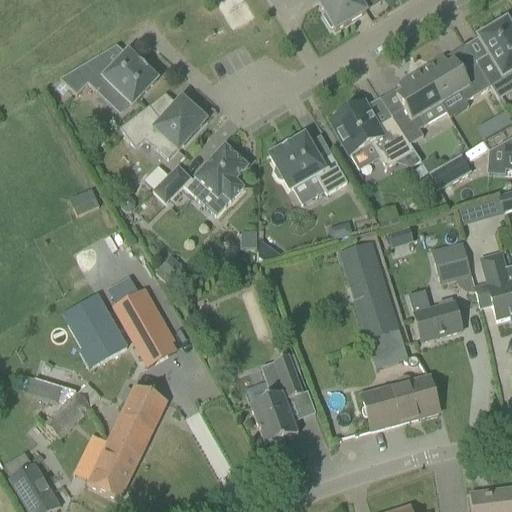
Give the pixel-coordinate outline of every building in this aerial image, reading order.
[(330,0),(318,8),(325,19),(322,20),(330,32),(332,31),(334,34),(365,16),(357,3),(361,0),(330,0)] [(475,66),(476,68),(490,91),(497,103),(511,94),(511,80),(510,77),(511,75),(511,34),(505,23),(497,28),(496,26),(483,33),(484,36),(476,41),(487,58),(475,66)] [(106,86),(131,110),(156,84),(146,74),(147,73),(137,64),(136,65),(127,56),(114,69),(111,66),(108,70),(97,60),(59,83),(61,85),(68,92),(76,99),(87,88),(96,96),(106,86)] [(443,60),(420,74),(447,118),(447,117),(441,108),(461,97),(465,105),(490,91),(476,68),(461,77),(454,64),(447,68),(443,60)] [(390,118),(389,118),(411,152),(409,148),(423,141),(419,134),(447,118),(420,74),(396,88),(401,96),(395,100),(403,112),(391,119),(390,118)] [(68,92),(61,85),(55,91),(62,98),(68,92)] [(148,110),(119,132),(134,152),(144,144),(151,151),(152,150),(167,164),(176,154),(177,155),(204,125),(180,104),(161,125),(157,121),(148,110)] [(411,152),(389,118),(386,113),(385,114),(390,122),(376,131),(362,106),(346,115),(342,113),(332,118),(332,123),(329,125),(350,162),(372,149),(385,173),(414,156),(411,152)] [(501,116),(487,124),(494,137),(508,128),(501,116)] [(290,146),(289,147),(289,148),(283,152),(282,151),(280,152),(281,153),(269,160),(289,195),(314,180),(325,199),(346,187),(340,176),(330,159),(318,166),(303,140),(291,147),(290,146)] [(511,149),(502,150),(502,176),(511,176),(511,149)] [(221,199),(230,207),(243,192),(234,185),(247,171),(243,168),(245,166),(237,158),(235,160),(223,150),(191,184),(177,170),(151,195),(164,208),(182,191),(195,202),(202,194),(206,198),(208,196),(217,204),(221,199)] [(433,159),(421,166),(428,177),(439,171),(433,159)] [(459,162),(430,179),(440,197),(469,180),(459,162)] [(511,195),(498,200),(503,215),(511,212),(511,195)] [(124,201),(120,205),(120,210),(124,214),(130,214),(134,210),(133,204),(129,201),(124,201)] [(394,214),(375,219),(378,232),(397,227),(394,214)] [(331,245),(351,239),(348,227),(327,233),(331,245)] [(281,258),(258,241),(259,264),(281,258)] [(81,248),(64,256),(80,287),(122,265),(110,243),(85,256),(81,248)] [(375,373),(407,363),(370,246),(339,256),(375,373)] [(471,280),(462,247),(431,256),(440,288),(471,280)] [(486,289),(473,293),(479,313),(491,310),(496,325),(511,320),(511,285),(509,286),(505,272),(500,258),(479,263),(486,289)] [(169,263),(155,278),(168,290),(182,275),(169,263)] [(144,292),(113,309),(148,372),(179,355),(144,292)] [(424,295),(408,300),(420,346),(461,335),(454,308),(452,308),(450,303),(435,308),(436,312),(430,314),(424,295)] [(108,313),(78,329),(96,360),(101,357),(109,371),(133,358),(108,313)] [(218,360),(206,365),(210,377),(222,373),(218,360)] [(287,360),(273,366),(273,367),(260,372),(271,402),(249,410),(265,451),(270,449),(271,453),(284,448),(283,444),(297,439),(284,405),(302,398),(287,360)] [(95,374),(92,377),(92,384),(96,388),(102,388),(106,383),(106,377),(102,373),(95,374)] [(30,380),(25,396),(56,407),(62,391),(30,380)] [(361,401),(371,435),(438,417),(428,382),(361,401)] [(134,390),(94,471),(86,489),(118,505),(166,406),(148,397),(134,390)] [(59,445),(91,413),(74,396),(42,429),(59,445)] [(25,511),(56,511),(59,511),(33,468),(8,483),(25,511)] [(470,511),(511,511),(511,499),(511,494),(469,499),(470,511)]
